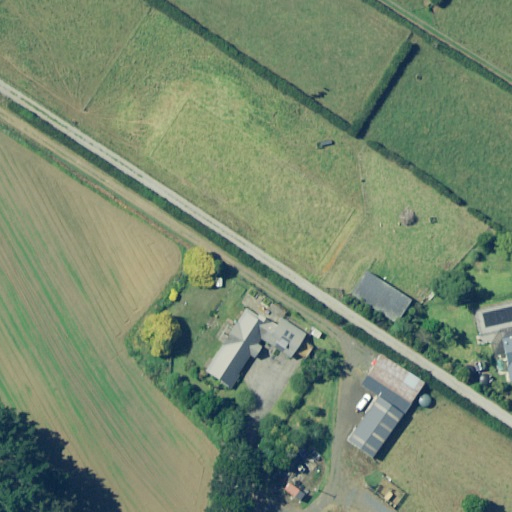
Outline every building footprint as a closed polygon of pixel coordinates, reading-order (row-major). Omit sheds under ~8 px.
[(411,301),(367,272),(352,295),(396,323),(411,301)] [(258,318),(244,309),(205,371),(231,387),(261,339),(292,358),(306,335),(282,320),(278,327),(260,316),(258,318)] [(511,337),(502,340),(511,382),(511,381),(511,337)] [(424,383),(381,356),(368,376),(411,403),(424,383)] [(399,421),(375,403),(348,441),(373,458),(399,421)]
